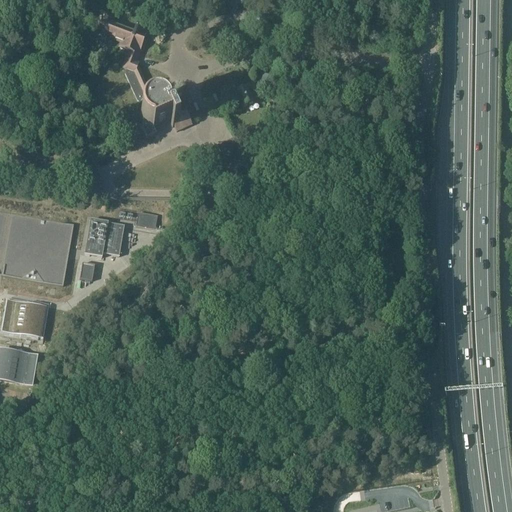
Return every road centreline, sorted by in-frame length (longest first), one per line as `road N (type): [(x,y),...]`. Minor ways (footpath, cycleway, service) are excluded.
road 1 (motorway): [(459,0),(456,295),(476,511)]
road 2 (motorway): [(506,511),(486,291),(489,0)]
road 3 (unclassified): [(511,404),(502,219),(510,0)]
road 4 (unclassified): [(443,511),(427,287)]
